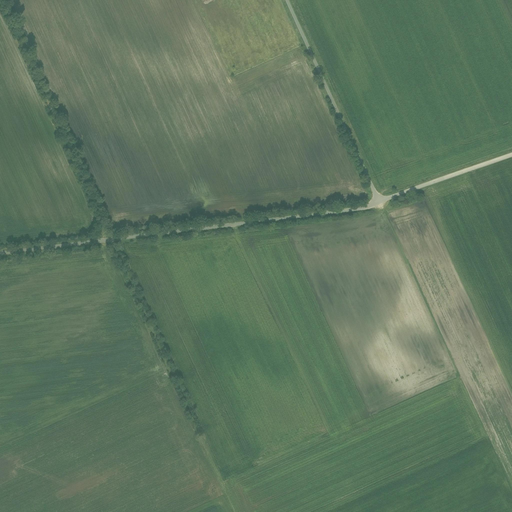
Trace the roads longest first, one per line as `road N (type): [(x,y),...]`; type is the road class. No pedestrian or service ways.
road 1 (unclassified): [(378,202),(0,251)]
road 2 (unclassified): [(286,0),(378,202)]
road 3 (unclassified): [(511,155),(378,202)]
